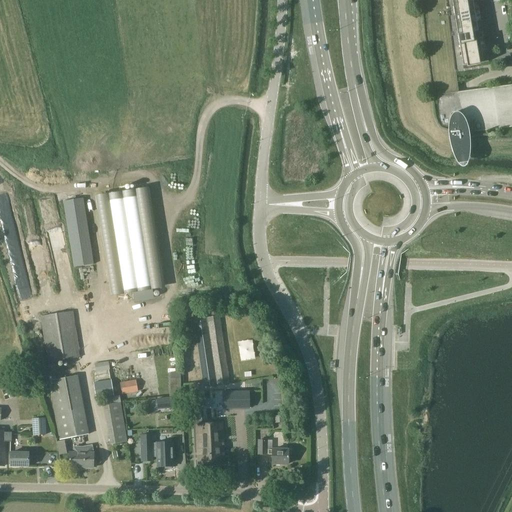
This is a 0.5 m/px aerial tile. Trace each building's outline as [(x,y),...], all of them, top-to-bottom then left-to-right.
[(453,5),(455,15),(475,12),(473,1),(453,5)] [(475,12),(455,15),(456,25),(476,22),(475,12)] [(476,22),(456,25),(458,35),(478,32),(476,22)] [(458,35),(460,45),(480,42),(478,32),(458,35)] [(480,42),(460,45),(461,55),(482,52),(481,52),(480,42)] [(463,66),(488,62),(487,51),(481,52),(482,52),(461,55),(463,66)] [(459,91),(437,94),(442,137),(448,136),(449,139),(449,142),(451,147),(452,151),(453,154),(453,156),(454,159),(456,161),(456,162),(457,163),(458,164),(467,163),(468,163),(468,161),(469,159),(469,157),(470,155),(470,151),(470,147),(470,143),(470,138),(469,133),(511,127),(511,84),(468,90),(459,91)] [(149,186),(95,195),(111,296),(165,287),(149,186)] [(83,199),(63,202),(74,267),(74,268),(94,264),(83,199)] [(152,289),(133,292),(134,301),(153,298),(152,289)] [(72,312),(41,316),(48,363),(80,358),(72,312)] [(220,316),(194,320),(203,382),(203,383),(216,381),(217,386),(230,384),(220,316)] [(49,382),(49,384),(60,440),(88,435),(77,377),(49,382)] [(181,378),(169,379),(169,397),(181,396),(181,378)] [(138,392),(137,384),(136,380),(120,382),(122,394),(138,392)] [(96,400),(114,397),(111,381),(94,384),(96,400)] [(24,394),(21,384),(2,390),(5,401),(24,394)] [(249,392),(223,392),(223,409),(250,408),(249,392)] [(181,397),(164,399),(164,409),(182,407),(181,397)] [(120,403),(104,406),(111,445),(127,442),(120,403)] [(32,419),(33,436),(46,435),(45,418),(32,419)] [(222,423),(197,425),(199,463),(224,462),(222,423)] [(0,466),(4,466),(4,442),(12,442),(12,432),(4,432),(4,431),(0,430),(0,466)] [(152,435),(141,436),(142,462),(153,461),(152,457),(157,457),(157,450),(152,450),(152,443),(152,435)] [(289,450),(266,450),(266,440),(258,440),(258,454),(272,455),(272,464),(288,464),(289,450)] [(171,469),(171,467),(173,467),(173,452),(172,442),(157,443),(152,443),(152,450),(157,450),(157,457),(158,467),(165,467),(165,469),(171,469)] [(85,448),(74,448),(74,453),(70,453),(69,467),(85,467),(85,469),(91,468),(93,468),(93,467),(95,467),(93,455),(93,454),(91,446),(85,447),(85,448)] [(11,453),(11,466),(28,466),(29,453),(11,453)]
